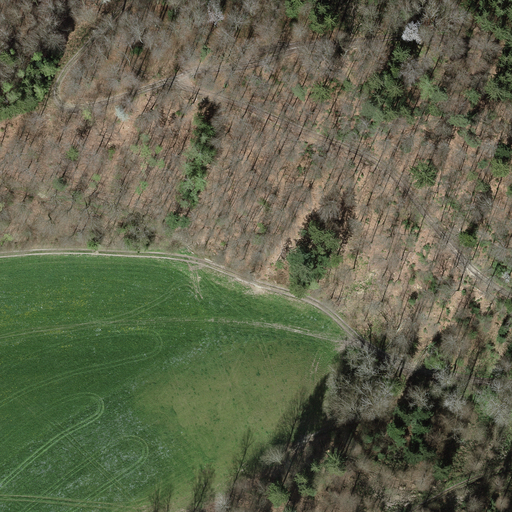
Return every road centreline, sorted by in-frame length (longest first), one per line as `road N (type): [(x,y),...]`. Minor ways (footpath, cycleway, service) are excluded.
road 1 (track): [(511,295),(465,262),(367,153),(178,76),(101,103),(58,100),(55,86),(67,63),(127,0)]
road 2 (track): [(0,253),(142,253),(201,262),(296,293),(375,350),(480,382),(511,383)]
road 3 (track): [(511,53),(439,38),(364,37),(178,76)]
